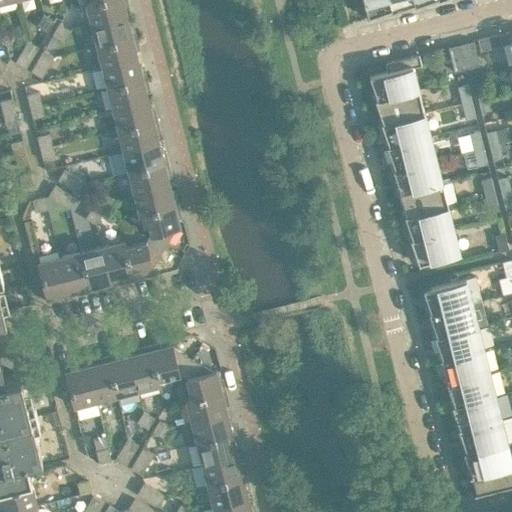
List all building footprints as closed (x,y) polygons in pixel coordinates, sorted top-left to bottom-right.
[(98,0),(91,2),(91,1),(85,2),(91,24),(126,15),(124,8),(126,7),(125,3),(123,3),(121,0),(98,0)] [(387,0),(352,0),(353,1),(354,0),(363,0),(367,16),(390,8),(387,0)] [(412,0),(387,0),(390,8),(391,10),(413,3),(412,0)] [(37,25),(47,31),(53,20),(43,14),(37,25)] [(126,15),(91,24),(96,45),(136,35),(135,30),(130,31),(129,27),(131,27),(130,23),(128,23),(126,15)] [(69,30),(58,23),(52,34),(63,40),(69,30)] [(511,29),(499,33),(501,44),(510,41),(511,49),(511,29)] [(482,48),(498,43),(495,33),(479,38),(482,48)] [(136,35),(96,45),(101,66),(137,57),(135,49),(137,49),(136,45),(133,45),(132,41),(137,40),(136,35)] [(27,40),(21,51),(31,57),(38,47),(27,40)] [(473,40),(460,43),(466,67),(479,64),(473,40)] [(460,43),(447,46),(454,71),(466,67),(460,43)] [(53,56),(43,50),(36,60),(47,67),(53,56)] [(31,57),(21,51),(15,61),(25,68),(31,57)] [(369,75),(377,98),(418,87),(412,66),(421,64),(418,53),(385,62),(387,71),(369,75)] [(137,57),(101,66),(107,87),(146,77),(145,72),(140,73),(139,69),(142,69),(141,64),(139,65),(137,57)] [(47,67),(36,60),(30,71),(41,77),(47,67)] [(146,77),(107,87),(112,108),(147,99),(145,91),(147,91),(146,87),(144,87),(143,83),(148,82),(146,77)] [(483,82),(474,85),(477,98),(487,95),(483,82)] [(457,86),(461,101),(471,99),(467,83),(457,86)] [(418,87),(377,98),(375,98),(382,121),(423,111),(418,87)] [(38,90),(26,94),(29,107),(41,104),(38,90)] [(487,95),(477,98),(480,112),(490,110),(487,95)] [(0,100),(0,102),(3,113),(15,110),(11,98),(0,100)] [(147,99),(112,108),(117,129),(157,119),(156,114),(151,115),(150,111),(152,110),(151,106),(149,107),(147,99)] [(471,99),(461,101),(466,119),(475,117),(471,99)] [(41,104),(29,107),(32,117),(44,114),(41,104)] [(15,110),(3,113),(5,124),(17,121),(15,110)] [(423,111),(382,121),(380,121),(388,144),(429,134),(423,111)] [(157,119),(117,129),(123,150),(158,141),(156,133),(158,133),(157,129),(155,129),(154,125),(158,124),(157,119)] [(495,129),(485,131),(488,144),(498,142),(495,129)] [(469,132),(473,148),(483,145),(479,130),(469,132)] [(49,133),(37,136),(40,149),(52,146),(49,133)] [(429,134),(388,144),(386,145),(394,168),(435,157),(429,134)] [(10,142),(13,155),(25,152),(22,139),(10,142)] [(158,141),(123,150),(128,171),(167,161),(166,156),(162,157),(161,153),(163,152),(162,148),(160,149),(158,141)] [(498,142),(488,144),(492,159),(502,156),(498,142)] [(483,145),(473,148),(477,166),(487,163),(483,145)] [(52,146),(40,149),(42,159),(54,156),(52,146)] [(25,152),(13,155),(16,166),(28,163),(25,152)] [(435,157),(394,168),(392,168),(400,191),(441,180),(435,157)] [(167,161),(128,171),(133,192),(168,183),(166,175),(169,175),(167,171),(165,171),(164,167),(169,166),(167,161)] [(64,169),(57,179),(68,185),(74,175),(64,169)] [(18,175),(21,187),(33,184),(30,172),(18,175)] [(84,181),(74,175),(68,185),(78,192),(84,181)] [(507,176),(497,178),(500,191),(510,189),(507,176)] [(494,192),(490,177),(481,179),(484,194),(494,192)] [(441,180),(400,191),(398,191),(406,214),(447,204),(441,180)] [(168,183),(133,192),(139,214),(145,212),(144,211),(178,203),(177,198),(172,199),(171,195),(173,194),(172,190),(170,191),(168,183)] [(48,195),(58,201),(65,190),(54,184),(48,195)] [(511,197),(510,189),(500,191),(504,205),(511,203),(511,197)] [(75,197),(65,190),(58,201),(69,207),(75,197)] [(101,191),(94,201),(105,208),(111,197),(101,191)] [(494,192),(484,194),(489,212),(499,210),(494,192)] [(47,208),(44,196),(32,199),(35,211),(47,208)] [(178,203),(144,211),(145,212),(150,233),(148,237),(160,244),(164,238),(167,240),(176,227),(179,226),(177,217),(179,217),(178,212),(176,213),(175,209),(179,208),(178,203)] [(447,204),(406,214),(404,215),(412,237),(453,227),(447,204)] [(96,224),(102,213),(91,207),(85,217),(96,224)] [(453,227),(412,237),(410,238),(418,263),(459,252),(453,227)] [(495,234),(499,251),(508,248),(504,232),(495,234)] [(146,241),(125,246),(123,246),(132,280),(137,278),(136,274),(140,273),(141,275),(145,274),(144,272),(153,270),(152,266),(160,253),(157,251),(160,244),(148,237),(146,241)] [(123,240),(101,246),(110,281),(118,279),(118,281),(122,280),(122,277),(126,276),(127,281),(132,280),(123,246),(125,246),(123,240)] [(101,246),(80,251),(90,290),(95,289),(94,284),(98,283),(99,286),(103,285),(102,283),(110,281),(101,246)] [(80,251),(59,256),(68,291),(76,289),(76,291),(80,290),(80,288),(84,287),(85,292),(90,290),(80,251)] [(60,293),(68,291),(59,256),(37,262),(47,301),(53,300),(52,295),(56,294),(57,296),(61,295),(60,293)] [(511,262),(511,258),(501,260),(505,277),(511,275),(511,262)] [(422,288),(430,311),(471,302),(481,299),(475,275),(422,288)] [(0,360),(0,316),(5,315),(0,296),(0,493),(32,486),(26,463),(41,460),(20,373),(4,377),(1,367),(0,360)] [(471,302),(430,311),(428,311),(436,334),(477,324),(471,302)] [(477,324),(436,334),(434,335),(442,357),(483,347),(477,324)] [(153,343),(148,344),(157,378),(158,378),(179,372),(182,375),(190,362),(184,358),(186,355),(172,346),(171,343),(162,345),(162,343),(158,344),(158,346),(154,347),(153,343)] [(136,352),(128,354),(137,389),(159,383),(158,378),(157,378),(148,344),(143,345),(144,350),(140,351),(140,349),(136,350),(136,352)] [(483,347),(442,357),(440,358),(447,381),(488,370),(483,347)] [(111,353),(106,355),(116,394),(137,389),(128,354),(120,356),(120,354),(116,355),(116,357),(112,358),(111,353)] [(94,362),(87,364),(95,399),(116,394),(106,355),(101,356),(102,361),(98,362),(98,359),(94,360),(94,362)] [(196,365),(190,362),(182,375),(186,377),(191,398),(192,399),(225,390),(224,385),(219,386),(218,382),(221,382),(220,377),(218,378),(215,369),(212,370),(198,362),(196,365)] [(73,405),(95,399),(87,364),(79,366),(78,364),(74,365),(75,368),(71,369),(70,364),(63,365),(73,405)] [(488,370),(447,381),(446,381),(453,404),(494,394),(488,370)] [(225,390),(192,399),(191,398),(185,399),(191,421),(226,412),(224,404),(226,404),(225,400),(223,400),(222,396),(227,395),(225,390)] [(494,394),(453,404),(451,404),(459,427),(500,417),(494,394)] [(147,428),(154,417),(143,411),(137,422),(147,428)] [(226,412),(191,421),(196,442),(236,432),(235,427),(230,428),(229,424),(231,423),(230,419),(228,420),(226,412)] [(500,417),(459,427),(457,428),(465,450),(506,440),(500,417)] [(159,420),(152,431),(163,437),(169,427),(159,420)] [(236,432),(196,442),(202,463),(237,454),(235,446),(237,446),(236,442),(233,442),(232,438),(237,437),(236,432)] [(127,437),(121,448),(132,454),(138,444),(127,437)] [(511,463),(506,440),(465,450),(463,451),(471,474),(511,463)] [(143,446),(137,457),(147,463),(154,453),(143,446)] [(98,462),(110,459),(107,447),(95,450),(98,462)] [(132,454),(121,448),(115,458),(125,464),(132,454)] [(237,454),(202,463),(207,484),(246,474),(245,469),(240,470),(239,466),(242,465),(241,461),(239,462),(237,454)] [(147,463),(137,457),(130,467),(141,474),(147,463)] [(511,463),(471,474),(469,475),(469,476),(472,475),(476,492),(511,483),(511,463)] [(246,474),(207,484),(212,505),(247,496),(245,488),(247,488),(246,483),(244,484),(243,480),(248,479),(246,474)] [(92,491),(89,479),(77,482),(80,494),(92,491)] [(137,493),(147,499),(154,489),(143,482),(137,493)] [(32,486),(0,493),(0,511),(4,511),(32,506),(32,507),(37,506),(32,486)] [(154,489),(147,499),(158,505),(164,495),(154,489)] [(93,495),(87,505),(97,511),(103,501),(93,495)] [(247,496),(212,505),(213,511),(255,511),(256,511),(251,511),(250,508),(252,507),(251,503),(249,504),(247,496)] [(139,511),(144,504),(134,498),(127,509),(133,511),(139,511)]
